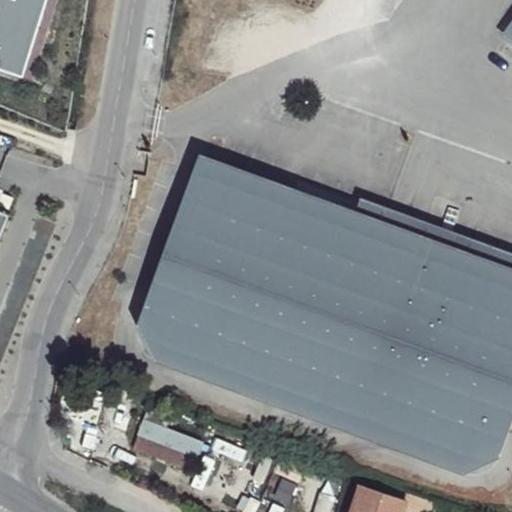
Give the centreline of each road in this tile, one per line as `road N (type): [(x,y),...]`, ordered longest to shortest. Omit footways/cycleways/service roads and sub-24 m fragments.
road 1 (unclassified): [(144,0),(90,223),(6,443)]
road 2 (residential): [(141,511),(6,443)]
